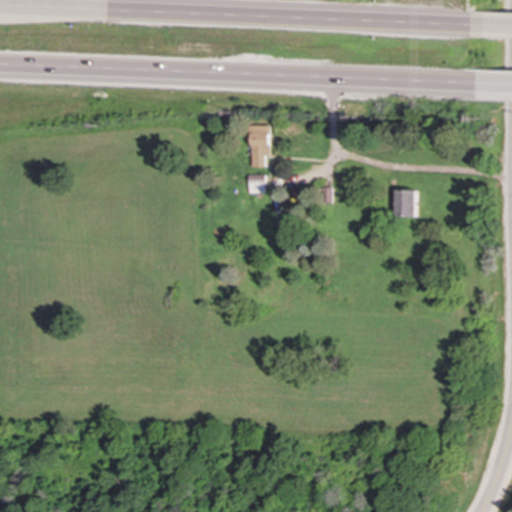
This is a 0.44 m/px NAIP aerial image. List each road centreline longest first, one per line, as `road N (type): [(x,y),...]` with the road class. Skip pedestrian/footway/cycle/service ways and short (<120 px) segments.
road 1 (trunk): [(483,26),(0,9)]
road 2 (trunk): [(0,67),(476,84)]
